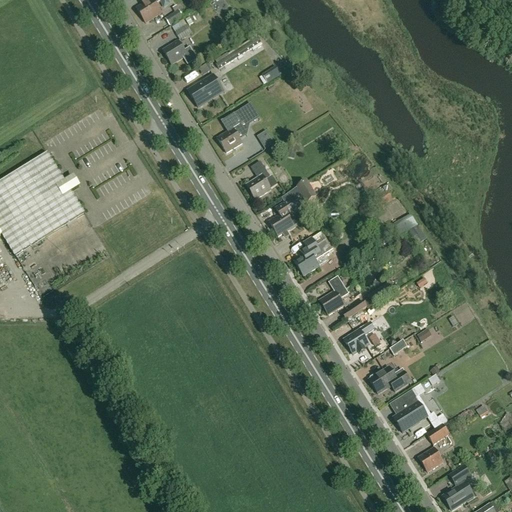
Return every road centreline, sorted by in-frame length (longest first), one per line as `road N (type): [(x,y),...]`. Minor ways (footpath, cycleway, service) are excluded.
road 1 (residential): [(432,511),(113,0)]
road 2 (secondary): [(402,511),(86,0)]
